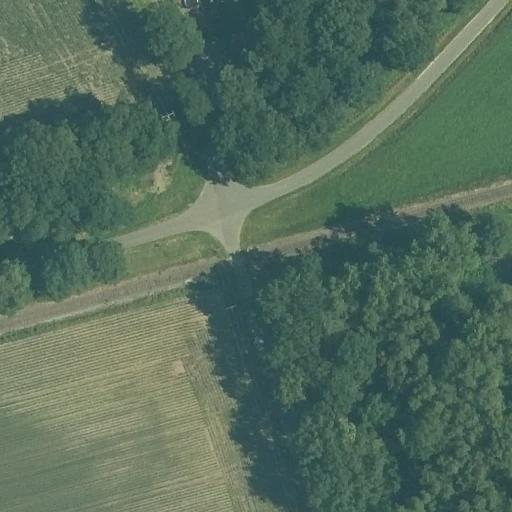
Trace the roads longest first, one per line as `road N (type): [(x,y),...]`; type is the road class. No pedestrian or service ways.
road 1 (unclassified): [(215,214),(294,186),(363,142),(506,0)]
road 2 (unclassified): [(215,214),(313,511)]
road 3 (unclassified): [(215,214),(188,59),(275,0)]
road 4 (unclassified): [(0,272),(215,214)]
